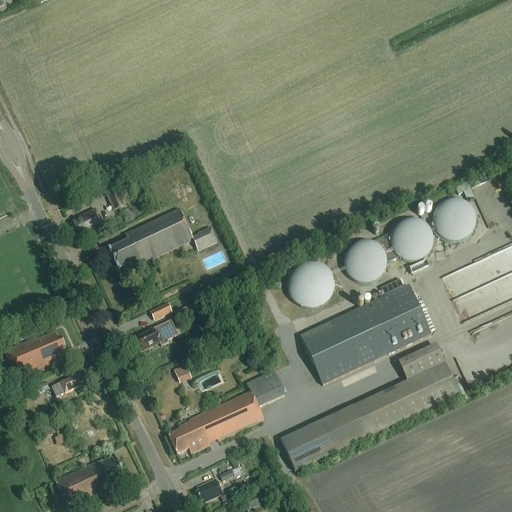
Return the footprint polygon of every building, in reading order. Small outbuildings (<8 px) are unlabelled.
[(458,188),(460,194),(466,192),(469,201),(476,198),(470,183),(458,188)] [(112,212),(125,206),(116,187),(104,193),(112,212)] [(474,229),(475,224),(475,220),(475,216),(473,212),(470,208),(466,204),(463,202),(459,201),(455,200),(450,200),(446,201),(443,203),(439,205),(437,208),(434,212),(432,216),(432,220),(432,225),(433,229),(435,233),(437,236),(439,238),(443,241),(448,243),(452,243),(457,243),(461,242),(464,241),(468,238),(470,236),(472,233),(474,229)] [(90,233),(91,234),(104,228),(95,210),(78,218),(79,220),(73,223),(79,238),(90,233)] [(140,267),(193,242),(198,252),(217,243),(210,228),(197,234),(198,235),(192,238),(178,210),(125,236),(128,242),(109,251),(118,270),(129,265),(130,268),(138,264),(140,267)] [(391,234),(391,235),(390,236),(390,237),(390,238),(389,240),(389,241),(389,242),(389,243),(389,244),(390,245),(390,247),(390,249),(391,250),(391,251),(392,252),(392,253),(393,254),(394,255),(395,256),(396,258),(398,259),(402,262),(406,263),(409,264),(412,264),(417,263),(422,261),(425,259),(428,256),(430,252),(431,250),(432,247),(433,243),(433,240),(432,237),(431,234),(429,230),(426,226),(423,224),(419,222),(416,221),(412,220),(408,220),(405,221),(401,223),(399,224),(395,228),(392,231),(391,234)] [(390,237),(390,236),(391,235),(373,243),(373,244),(375,244),(376,245),(377,245),(377,246),(378,247),(380,248),(381,249),(382,251),(383,251),(383,252),(384,253),(384,255),(385,255),(385,257),(386,258),(386,260),(386,261),(386,263),(386,265),(398,259),(396,258),(395,256),(394,255),(393,254),(392,253),(392,252),(391,251),(391,250),(390,249),(390,247),(390,245),(389,244),(389,243),(389,242),(389,241),(389,240),(390,238),(390,237)] [(385,271),(386,268),(386,265),(386,263),(386,261),(386,260),(386,258),(385,257),(385,255),(384,255),(384,253),(383,252),(383,251),(382,251),(381,249),(380,248),(378,247),(377,246),(377,245),(376,245),(375,244),(373,244),(373,243),(370,242),(366,242),(361,242),(359,242),(355,244),(352,245),(348,249),(346,251),(344,255),(343,261),(343,265),(343,268),(345,273),(346,275),(349,278),(350,280),(353,282),(357,284),(360,285),(363,285),(368,285),(374,283),(379,280),(381,277),(383,275),(385,271)] [(305,309),(309,310),(313,310),(317,309),(321,308),(326,304),(329,301),(332,296),(333,292),(334,288),(334,284),(333,280),(331,274),(328,271),(325,268),(322,266),(318,264),(312,263),(308,263),(304,264),(300,266),(295,269),(292,272),(290,276),(288,282),(287,286),(287,290),(288,294),(290,297),(293,302),(297,306),(301,308),(305,309)] [(452,294),(459,307),(506,284),(502,277),(481,287),(477,278),(475,279),(476,280),(466,285),(463,279),(459,281),(463,289),(452,294)] [(408,287),(300,337),(323,387),(431,336),(408,287)] [(178,321),(199,312),(196,304),(175,314),(178,321)] [(154,322),(171,314),(166,305),(149,313),(154,322)] [(167,342),(178,337),(171,322),(148,332),(149,334),(138,339),(143,352),(159,344),(161,347),(168,344),(167,342)] [(62,350),(65,348),(61,338),(57,340),(54,333),(38,340),(37,338),(5,352),(17,380),(56,363),(54,357),(63,353),(62,350)] [(459,396),(444,364),(280,441),(295,473),(459,396)] [(190,378),(185,367),(174,372),(179,383),(190,378)] [(272,373),(246,385),(250,393),(195,418),(196,419),(189,421),(190,423),(179,429),(180,431),(168,436),(177,455),(188,450),(191,455),(263,422),(258,409),(284,397),(272,373)] [(65,395),(83,386),(78,375),(60,384),(51,388),(56,398),(65,394),(65,395)] [(48,391),(45,384),(33,390),(36,397),(48,391)] [(59,445),(68,441),(65,435),(56,438),(59,445)] [(120,476),(123,475),(118,464),(115,466),(112,459),(102,463),(102,462),(93,466),(93,465),(55,482),(68,511),(114,490),(113,488),(123,483),(120,476)] [(234,477),(231,471),(219,476),(222,482),(234,477)] [(202,500),(204,503),(221,495),(215,481),(197,489),(199,492),(196,493),(200,501),(202,500)] [(228,491),(232,499),(246,493),(242,485),(228,491)] [(249,511),(260,506),(255,495),(244,500),(249,511)]
